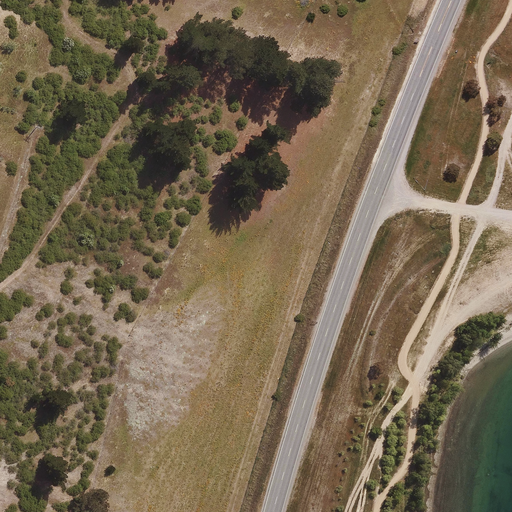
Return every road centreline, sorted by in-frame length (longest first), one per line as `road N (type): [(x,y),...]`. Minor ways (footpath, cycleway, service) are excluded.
road 1 (primary): [(273,511),(358,237),(451,0)]
road 2 (track): [(374,192),(511,219)]
